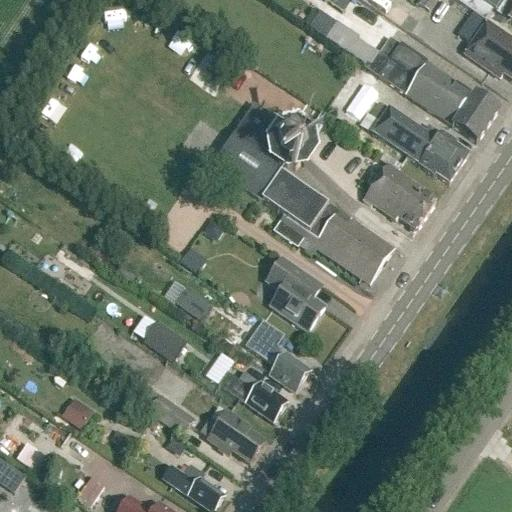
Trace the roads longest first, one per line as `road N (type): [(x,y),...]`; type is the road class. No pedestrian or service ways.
road 1 (secondary): [(265,511),(511,156)]
road 2 (track): [(393,328),(199,196)]
road 3 (unclassified): [(423,511),(511,383)]
